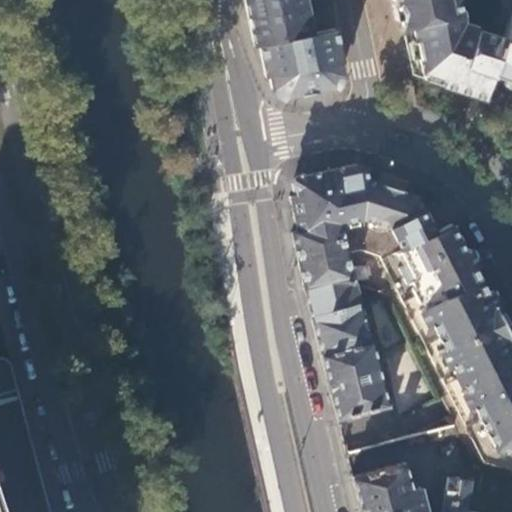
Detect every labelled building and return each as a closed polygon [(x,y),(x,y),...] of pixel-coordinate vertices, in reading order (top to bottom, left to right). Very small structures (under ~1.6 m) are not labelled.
[(244,0),(254,47),(261,45),(313,33),(306,0),(244,0)] [(511,10),(503,37),(476,28),(477,26),(463,22),(458,0),(396,0),(412,75),(471,94),(475,83),(487,86),(491,75),(511,81),(511,10)] [(313,33),(261,45),(267,77),(274,75),(277,87),(283,92),(297,90),(298,96),(335,88),(344,74),(341,61),(343,60),(335,28),(313,33)] [(511,342),(509,336),(511,333),(498,306),(494,307),(452,226),(441,230),(430,209),(424,211),(417,197),(398,191),(398,188),(389,185),(388,187),(379,184),(368,181),(365,168),(354,165),(298,179),(293,184),(296,195),(289,198),(298,232),(292,234),(313,321),(321,355),(369,343),(348,260),(354,246),(370,253),(457,423),(475,459),(509,471),(511,461),(511,342)] [(369,343),(321,355),(329,386),(337,418),(387,405),(372,342),(369,343)] [(463,511),(468,480),(447,477),(441,511),(425,511),(419,486),(411,488),(403,462),(351,476),(357,498),(360,511),(463,511)] [(0,466),(0,511),(13,511),(5,483),(2,474),(0,466)]
